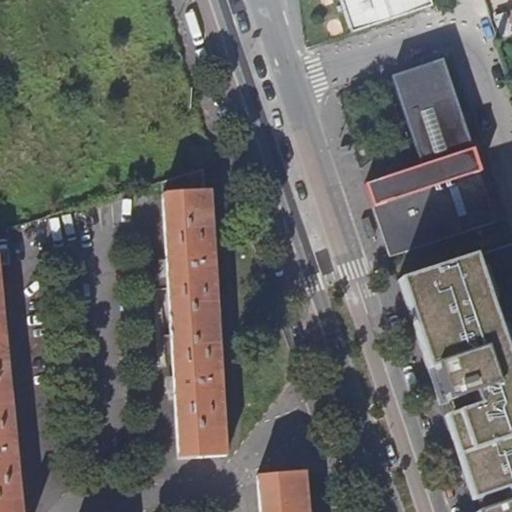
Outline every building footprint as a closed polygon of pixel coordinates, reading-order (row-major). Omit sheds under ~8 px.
[(340,0),(351,33),(432,6),(429,0),(340,0)] [(390,260),(493,226),(478,175),(479,175),(471,151),(470,151),(441,61),(391,76),(419,166),(366,184),(385,244),(390,260)] [(162,196),(177,459),(225,456),(209,193),(203,193),(202,169),(161,182),(162,196)] [(408,274),(472,511),(511,511),(511,340),(488,252),(408,274)] [(0,511),(20,511),(0,296),(0,511)] [(307,511),(304,474),(293,474),(257,477),(259,511),(307,511)]
